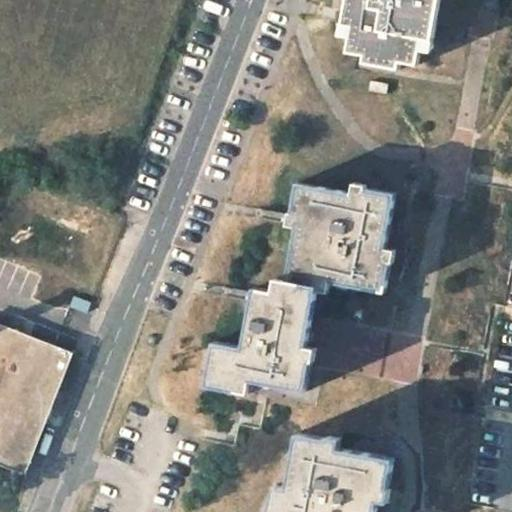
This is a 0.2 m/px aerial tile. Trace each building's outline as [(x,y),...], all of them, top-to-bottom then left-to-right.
[(344,0),(341,19),(349,22),(345,50),(363,53),(361,61),(397,67),(398,60),(416,63),(420,41),(428,43),(435,7),(436,0),(344,0)] [(309,264),(371,276),(380,277),(380,276),(385,249),(377,248),(388,181),(359,176),(357,185),(286,173),(280,202),(289,204),(277,269),(307,274),(309,264)] [(511,243),(464,500),(511,508),(511,243)] [(301,379),(303,362),(305,350),(294,348),(307,274),(277,269),(275,283),(241,277),(230,335),(210,332),(203,374),(233,379),(235,367),(301,379)] [(0,325),(0,463),(24,473),(71,353),(55,347),(0,325)] [(383,477),(386,460),(389,448),(321,436),(323,426),(293,421),(281,485),(270,483),(264,511),(369,511),(376,476),(383,477)]
